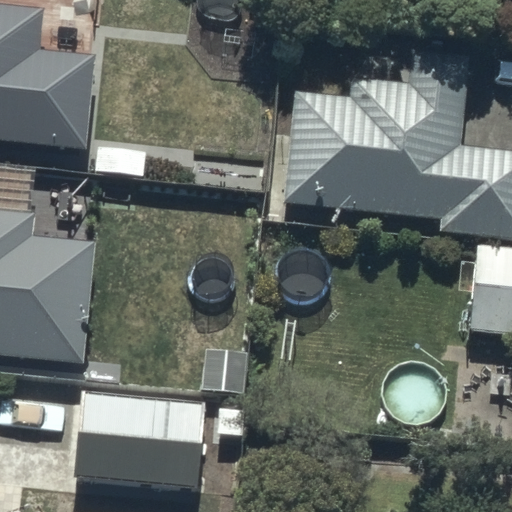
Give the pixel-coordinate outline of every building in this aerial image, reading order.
[(351,0),(304,0),(304,11),(352,13),(351,0)] [(0,140),(92,147),(98,54),(43,50),(46,10),(0,6),(0,140)] [(511,239),(511,148),(465,145),(473,54),(415,49),(412,83),(354,78),(352,99),(296,94),(286,206),(444,220),(443,234),(511,239)] [(35,214),(0,210),(0,354),(83,363),(96,241),(33,235),(35,214)] [(511,247),(479,244),(470,329),(511,332),(511,247)] [(169,400),(86,395),(82,476),(200,483),(202,443),(167,441),(169,400)]
